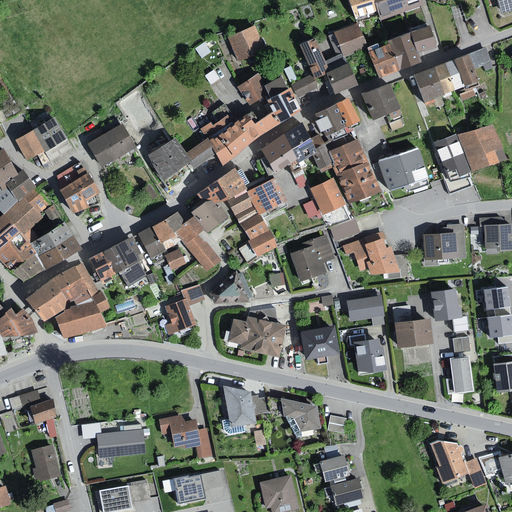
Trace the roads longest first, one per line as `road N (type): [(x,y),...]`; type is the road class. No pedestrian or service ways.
road 1 (residential): [(180,203),(313,110),(511,33)]
road 2 (tertiary): [(511,430),(212,365)]
road 3 (tertiary): [(212,365),(131,349),(51,359)]
road 4 (residential): [(88,511),(51,359)]
road 5 (residential): [(208,309),(340,289)]
road 6 (residential): [(180,203),(225,264),(207,288),(208,309)]
road 7 (residential): [(48,176),(85,159),(127,233)]
